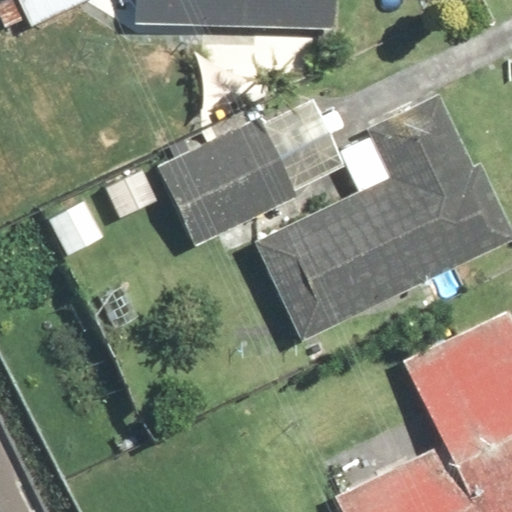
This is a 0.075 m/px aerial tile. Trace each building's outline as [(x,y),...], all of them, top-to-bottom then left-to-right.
[(18,0),(31,26),(86,0),(18,0)] [(336,0),(135,0),(135,25),(335,32),(336,0)] [(247,241),(297,336),(508,226),(436,88),(334,141),(356,184),(247,241)] [(262,102),(152,156),(192,238),(302,184),(262,102)] [(108,236),(85,190),(44,211),(67,257),(108,236)] [(511,511),(511,297),(402,346),(442,434),(333,483),(345,511),(511,511)]
